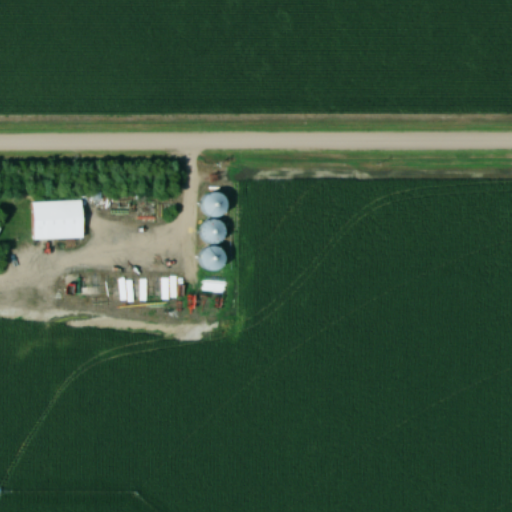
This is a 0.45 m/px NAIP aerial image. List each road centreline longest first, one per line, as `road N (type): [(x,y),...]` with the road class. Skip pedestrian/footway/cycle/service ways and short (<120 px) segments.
road 1 (residential): [(511,145),(0,146)]
road 2 (residential): [(189,224),(0,287)]
road 3 (residential): [(188,147),(191,330)]
